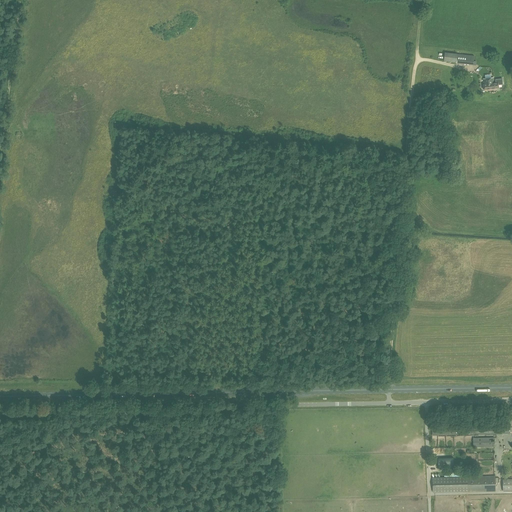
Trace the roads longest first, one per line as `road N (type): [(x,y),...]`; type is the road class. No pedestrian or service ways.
road 1 (track): [(388,390),(420,0)]
road 2 (unclassified): [(142,409),(388,403)]
road 3 (primary): [(142,395),(388,390)]
road 4 (track): [(19,0),(0,149)]
road 5 (unclassified): [(0,415),(142,409)]
road 6 (primary): [(0,396),(142,395)]
road 7 (primary): [(388,390),(511,387)]
road 8 (unclassified): [(388,403),(511,402)]
